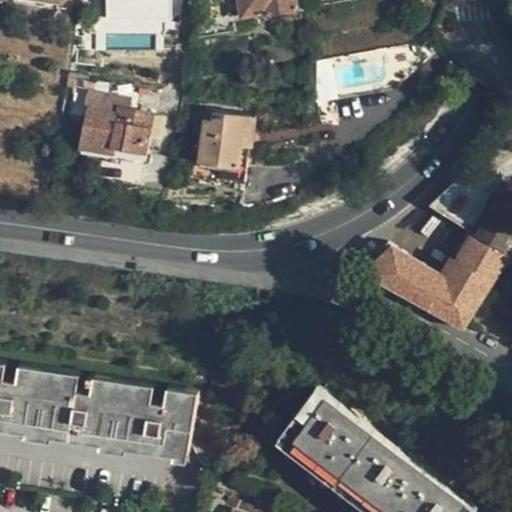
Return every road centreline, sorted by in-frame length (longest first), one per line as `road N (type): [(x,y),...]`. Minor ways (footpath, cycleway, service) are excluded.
road 1 (primary): [(287,247),(403,190),(453,139),(511,42)]
road 2 (primary): [(0,225),(225,255),(287,247)]
road 3 (residential): [(287,247),(511,365)]
